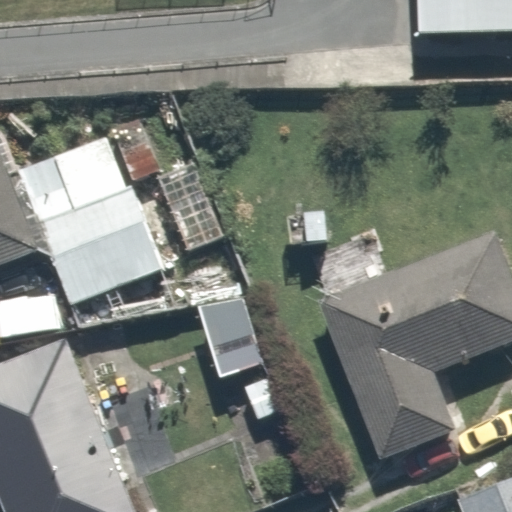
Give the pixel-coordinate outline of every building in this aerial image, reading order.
[(511,0),(425,0),(427,39),(511,36),(511,0)] [(115,142),(39,172),(90,302),(166,272),(115,142)] [(15,155),(0,160),(0,264),(49,246),(15,155)] [(511,268),(499,237),(323,309),(379,446),(467,410),(450,367),(511,341),(511,268)] [(146,511),(75,334),(0,364),(0,466),(18,511),(146,511)] [(511,511),(511,478),(462,497),(467,511),(511,511)]
